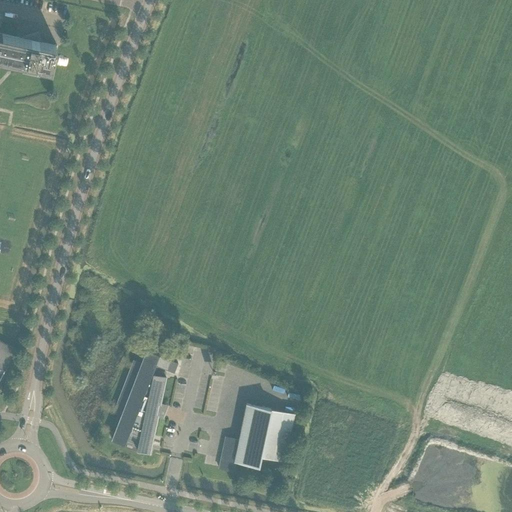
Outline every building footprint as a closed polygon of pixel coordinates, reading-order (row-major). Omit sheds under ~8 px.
[(40,42),(37,34),(23,38),(0,33),(0,58),(51,70),(52,68),(56,48),(56,46),(40,42)] [(0,368),(5,370),(16,349),(0,340),(0,368)] [(158,355),(146,350),(141,363),(133,360),(133,361),(113,412),(121,415),(112,439),(124,444),(124,443),(125,439),(138,445),(137,449),(137,450),(150,453),(157,415),(162,417),(166,406),(160,403),(165,377),(166,378),(166,377),(164,376),(165,372),(153,368),(154,365),(167,370),(171,360),(158,355)] [(227,360),(225,365),(243,373),(246,368),(227,360)] [(283,391),(303,399),(306,392),(286,384),(283,391)] [(284,461),(294,414),(246,404),(238,440),(225,437),(219,467),(233,471),(233,470),(235,461),(259,466),(261,456),(284,461)]
